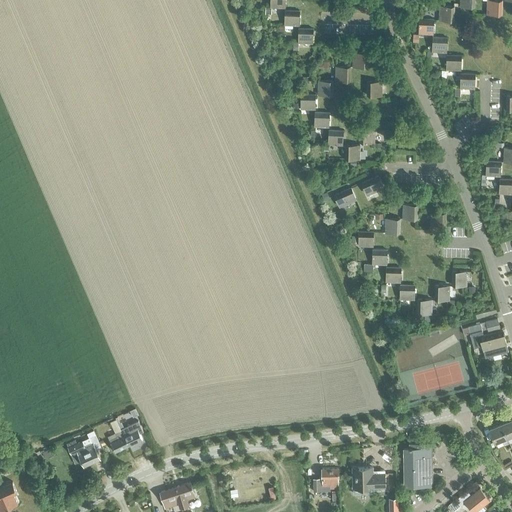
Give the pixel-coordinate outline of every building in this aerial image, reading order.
[(486,0),(486,14),(501,14),(501,0),(500,0),(486,0)] [(439,20),(453,21),(454,6),(439,6),(439,20)] [(284,25),(298,26),(299,11),(284,11),(284,25)] [(418,33),(432,34),(433,20),(419,19),(418,33)] [(298,43),(312,43),(312,29),(298,29),(298,43)] [(431,51),(446,52),(447,37),(432,37),(431,51)] [(352,67),(366,67),(367,53),(352,52),(352,67)] [(446,69),(460,70),(461,55),(446,55),(446,69)] [(335,81),(349,81),(349,67),(335,67),(335,81)] [(460,88),(474,88),(475,74),(460,73),(460,88)] [(317,95),(332,95),(332,81),(318,81),(317,95)] [(366,95),(381,96),(381,82),(367,81),(366,95)] [(300,109),(314,109),(314,95),(300,95),(300,109)] [(314,127),(328,127),(328,113),(314,113),(314,127)] [(359,142),(374,143),(374,128),(360,128),(359,142)] [(328,145),(342,145),(342,131),(328,130),(328,145)] [(345,159),(359,160),(359,145),(345,145),(345,159)] [(503,162),(511,162),(511,147),(504,147),(503,162)] [(485,175),(499,176),(500,162),(486,161),(485,175)] [(361,182),(366,195),(384,187),(379,174),(361,182)] [(499,193),(511,194),(511,179),(499,179),(499,193)] [(334,194),(340,207),(357,199),(351,186),(334,194)] [(330,197),(327,190),(321,193),(324,199),(330,197)] [(402,219),(416,219),(417,205),(403,204),(402,219)] [(430,227),(444,227),(445,213),(431,212),(430,227)] [(385,232),(399,233),(400,219),(386,218),(385,232)] [(358,246),(372,247),(373,232),(359,232),(358,246)] [(373,264),(386,264),(386,250),(372,250),(372,263),(367,263),(367,269),(373,269),(373,264)] [(386,282),(400,282),(400,268),(386,268),(386,282)] [(452,285),(466,286),(466,271),(452,271),(452,285)] [(399,299),(413,300),(414,285),(400,285),(399,299)] [(434,300),(448,300),(449,286),(434,286),(434,300)] [(416,314),(431,314),(431,300),(417,299),(416,314)] [(485,321),(488,331),(500,328),(497,318),(485,321)] [(502,330),(484,335),(480,322),(468,326),(474,347),(481,345),(484,357),(508,351),(502,330)] [(511,417),(501,422),(509,442),(511,441),(511,417)] [(110,439),(111,442),(124,435),(116,419),(110,421),(117,436),(110,439)] [(124,436),(128,444),(141,438),(139,433),(143,431),(138,420),(121,428),(124,436)] [(504,444),(509,442),(501,422),(489,427),(495,442),(502,439),(504,444)] [(84,466),(99,458),(94,446),(100,443),(94,430),(88,432),(93,442),(84,447),(81,441),(67,448),(70,454),(76,451),(84,466)] [(115,451),(128,444),(124,436),(111,442),(115,451)] [(403,448),(404,485),(432,485),(431,443),(409,443),(409,448),(403,448)] [(384,472),(373,473),(372,467),(352,467),(353,488),(385,487),(384,472)] [(313,478),(314,490),(330,490),(330,487),(338,487),(338,477),(338,468),(322,468),(322,478),(313,478)] [(15,492),(18,490),(13,477),(0,483),(0,509),(1,511),(20,503),(15,492)] [(180,508),(189,505),(188,499),(196,497),(191,481),(160,491),(165,508),(178,504),(180,508)] [(473,511),(474,511),(490,500),(480,488),(471,495),(467,490),(455,500),(461,506),(465,502),(473,511)] [(397,511),(398,497),(389,497),(389,511),(397,511)]
